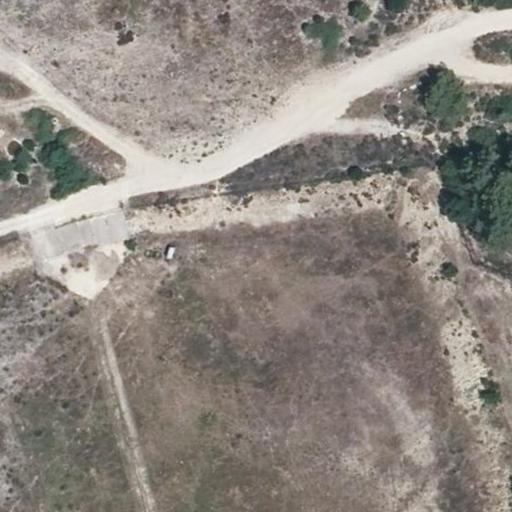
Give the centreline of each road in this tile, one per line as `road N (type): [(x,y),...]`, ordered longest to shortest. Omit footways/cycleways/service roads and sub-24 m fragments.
road 1 (track): [(511,25),(478,28),(451,51),(0,242)]
road 2 (track): [(0,56),(161,174)]
